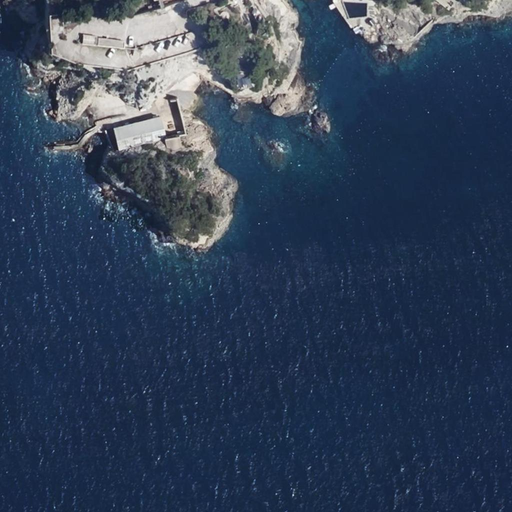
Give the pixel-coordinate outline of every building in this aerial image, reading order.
[(449,11),(453,8),(456,0),(455,0),(434,0),(435,0),(449,11)] [(95,37),(83,36),(82,45),(124,49),(124,42),(95,39),(95,37)] [(168,101),(180,133),(195,127),(186,102),(184,95),(168,101)] [(110,127),(114,149),(163,139),(158,116),(110,127)] [(180,138),(165,140),(167,149),(181,147),(180,138)] [(181,147),(167,149),(170,169),(185,166),(181,147)]
